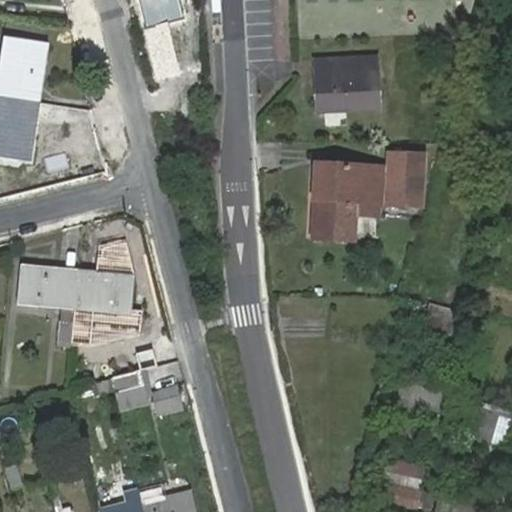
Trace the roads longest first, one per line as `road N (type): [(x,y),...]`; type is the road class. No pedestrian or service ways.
road 1 (residential): [(298,511),(249,314),(233,0)]
road 2 (residential): [(239,511),(154,185)]
road 3 (residential): [(154,185),(107,0)]
road 4 (residential): [(0,223),(154,185)]
